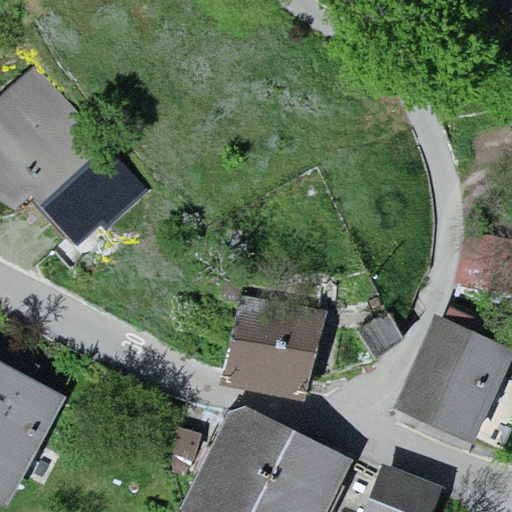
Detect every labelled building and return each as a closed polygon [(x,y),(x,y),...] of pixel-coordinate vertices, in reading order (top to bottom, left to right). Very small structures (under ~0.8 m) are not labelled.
[(155,189),(30,61),(0,90),(0,163),(88,254),(155,189)] [(511,236),(488,228),(467,275),(511,292),(511,236)] [(224,369),(303,382),(323,300),(243,287),(224,369)] [(511,367),(511,335),(440,302),(392,406),(476,445),(511,367)] [(0,377),(0,496),(49,403),(0,377)] [(222,418),(176,511),(177,511),(321,511),(340,475),(222,418)] [(372,478),(358,511),(430,511),(434,503),(372,478)]
